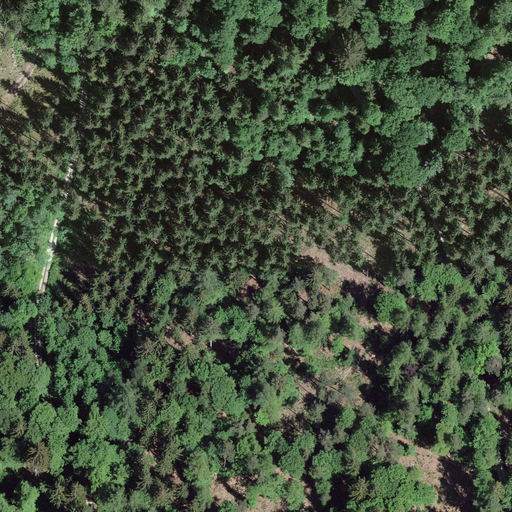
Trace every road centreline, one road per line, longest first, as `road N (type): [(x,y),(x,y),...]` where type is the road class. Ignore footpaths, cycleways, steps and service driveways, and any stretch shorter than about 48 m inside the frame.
road 1 (track): [(332,0),(334,47),(408,173),(459,285),(511,511)]
road 2 (track): [(87,511),(38,347),(37,304),(88,75),(84,27),(71,0)]
